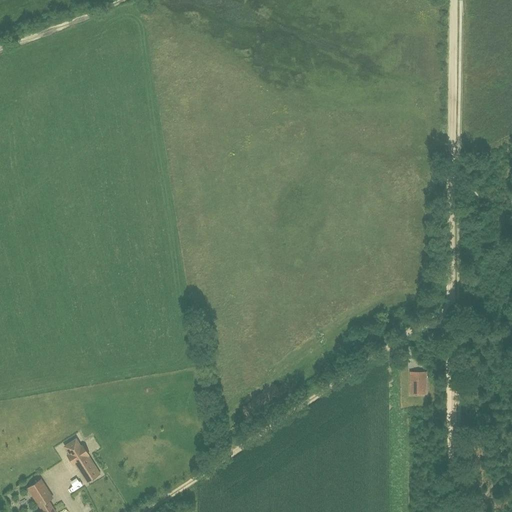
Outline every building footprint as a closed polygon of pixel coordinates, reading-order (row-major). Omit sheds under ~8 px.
[(426,393),(426,375),(418,375),(418,372),(410,372),(410,391),(418,391),(418,393),(426,393)] [(74,420),(90,416),(86,401),(71,405),(74,420)] [(48,431),(69,427),(65,409),(56,411),(57,415),(45,417),(48,431)] [(92,420),(72,423),(72,428),(65,429),(66,438),(84,436),(84,430),(93,429),(92,420)] [(25,459),(45,453),(36,424),(24,428),(27,438),(19,440),(25,459)] [(49,439),(43,440),(46,451),(52,449),(49,439)] [(87,456),(88,455),(82,446),(80,447),(76,440),(75,440),(70,443),(65,447),(69,454),(67,456),(73,465),(75,463),(79,469),(79,470),(83,475),(83,476),(87,482),(99,474),(87,456)] [(12,442),(3,444),(6,456),(15,453),(12,442)] [(54,511),(48,500),(52,498),(40,480),(27,488),(42,511),(40,511),(54,511)]
